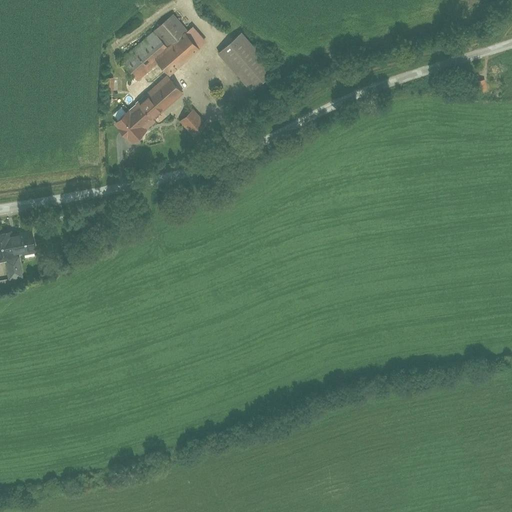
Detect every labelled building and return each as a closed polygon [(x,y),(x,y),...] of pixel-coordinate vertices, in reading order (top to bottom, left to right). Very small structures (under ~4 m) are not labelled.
[(159,62),(168,73),(206,40),(193,26),(186,31),(173,16),(122,59),(139,79),(159,62)] [(243,34),(221,54),(252,90),(275,70),(243,34)] [(182,91),(167,75),(114,125),(133,145),(158,121),(154,117),(182,91)] [(485,80),(476,81),(476,92),(485,92),(485,80)] [(124,104),(113,113),(116,118),(128,109),(124,104)] [(181,121),(194,135),(206,124),(193,110),(181,121)] [(11,232),(0,232),(0,255),(13,254),(13,249),(35,246),(34,232),(11,235),(11,232)] [(21,258),(6,260),(9,279),(24,276),(21,258)]
